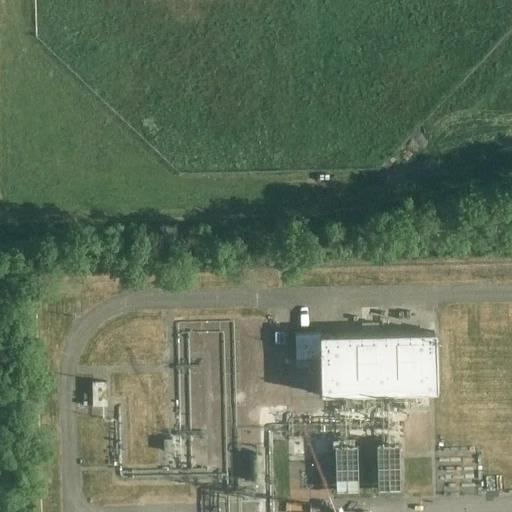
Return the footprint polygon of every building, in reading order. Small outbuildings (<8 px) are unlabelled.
[(308,365),(308,357),(319,356),(320,393),(436,391),(435,332),(322,334),(321,332),(295,332),(295,365),(308,365)] [(107,381),(92,381),(92,405),(108,406),(107,381)] [(163,437),(164,449),(172,449),(172,437),(163,437)] [(399,445),(376,445),(377,488),(400,488),(399,445)] [(357,446),(335,446),(335,490),(358,489),(357,446)]
